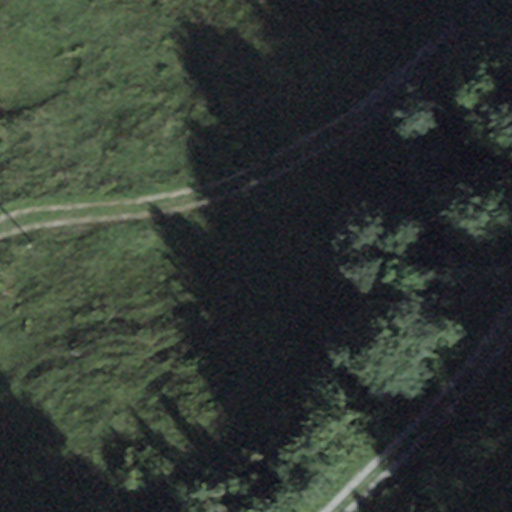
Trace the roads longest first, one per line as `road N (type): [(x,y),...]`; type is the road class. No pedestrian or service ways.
road 1 (track): [(0,226),(226,186),(349,125),(474,29),(494,0)]
road 2 (track): [(511,329),(343,511)]
